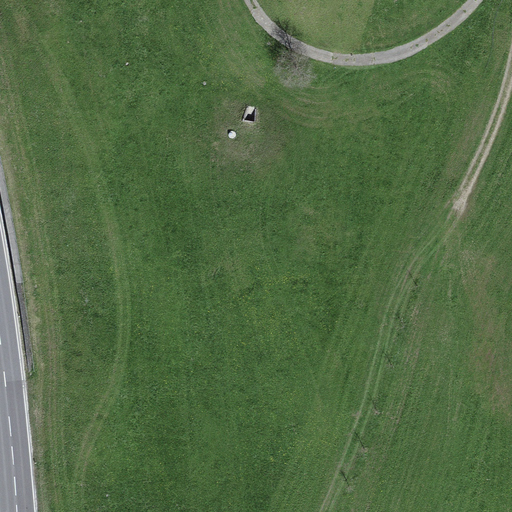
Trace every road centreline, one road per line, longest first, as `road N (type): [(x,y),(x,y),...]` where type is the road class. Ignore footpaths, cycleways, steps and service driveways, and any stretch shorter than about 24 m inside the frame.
road 1 (track): [(475,0),(438,34),(371,61),(306,50),(264,20),(252,0)]
road 2 (secondary): [(13,511),(0,351)]
